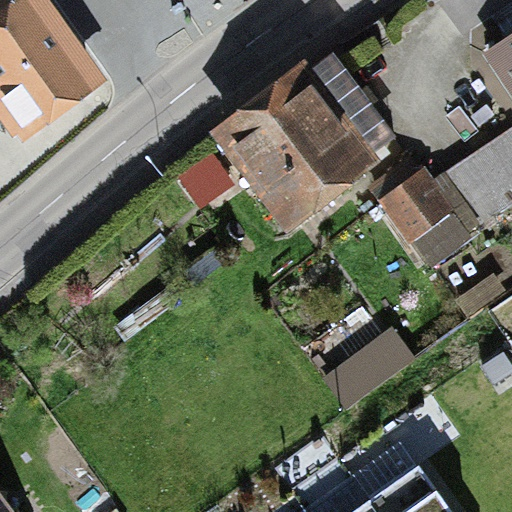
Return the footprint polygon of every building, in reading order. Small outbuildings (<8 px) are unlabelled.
[(89,77),(33,0),(30,0),(0,21),(0,87),(25,123),(89,77)] [(511,28),(504,34),(508,40),(488,53),(492,59),(494,57),(511,84),(511,28)] [(395,137),(337,60),(303,72),(223,131),(265,186),(256,193),(279,224),(395,137)] [(511,128),(440,177),(472,224),(511,197),(511,128)] [(411,159),(373,185),(411,239),(448,213),(411,159)] [(465,511),(427,460),(356,511),(465,511)]
